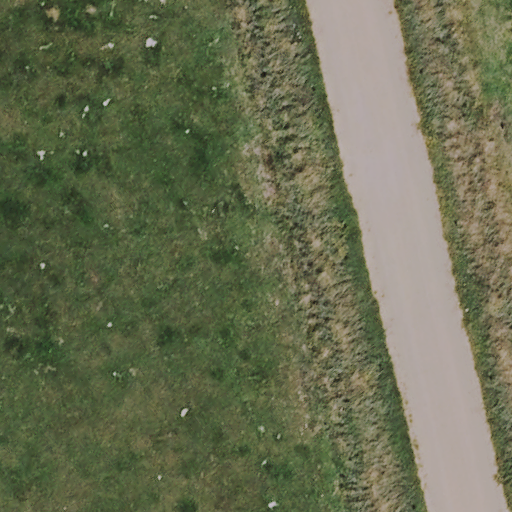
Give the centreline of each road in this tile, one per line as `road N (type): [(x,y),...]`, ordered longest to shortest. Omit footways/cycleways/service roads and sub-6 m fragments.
road 1 (track): [(345,0),(465,511)]
road 2 (unknown): [(298,0),(409,511)]
